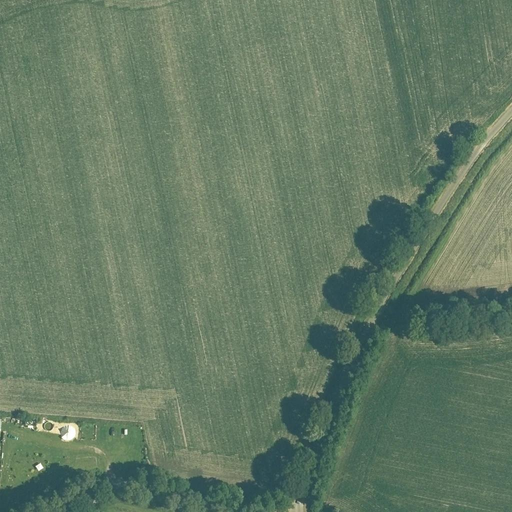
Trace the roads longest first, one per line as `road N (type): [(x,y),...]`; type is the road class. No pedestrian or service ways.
road 1 (residential): [(300,511),(368,326),(437,207),(511,112)]
road 2 (residential): [(248,511),(103,482),(21,511)]
